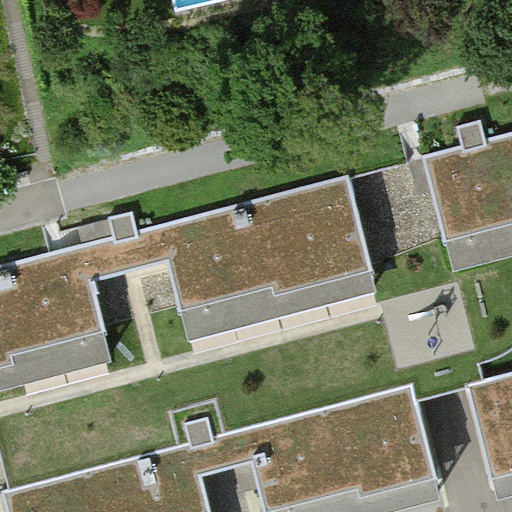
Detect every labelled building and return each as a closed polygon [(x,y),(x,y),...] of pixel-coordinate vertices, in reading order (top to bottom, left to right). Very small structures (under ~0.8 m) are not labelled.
[(464,143),(426,153),(435,188),(448,237),(511,220),(511,129),(488,136),(483,118),(459,125),(464,143)] [(351,172),(160,222),(169,257),(182,307),(276,282),(279,292),(376,267),(351,172)] [(113,236),(87,242),(96,277),(169,257),(160,222),(139,228),(135,211),(108,218),(113,236)] [(96,277),(87,242),(0,265),(0,364),(17,360),(14,350),(108,325),(96,277)] [(511,369),(469,381),(493,473),(511,468),(511,369)] [(441,472),(416,381),(246,427),(268,508),(360,484),(363,492),(441,472)] [(218,439),(211,413),(186,420),(192,443),(5,490),(10,511),(213,511),(196,444),(218,439)]
